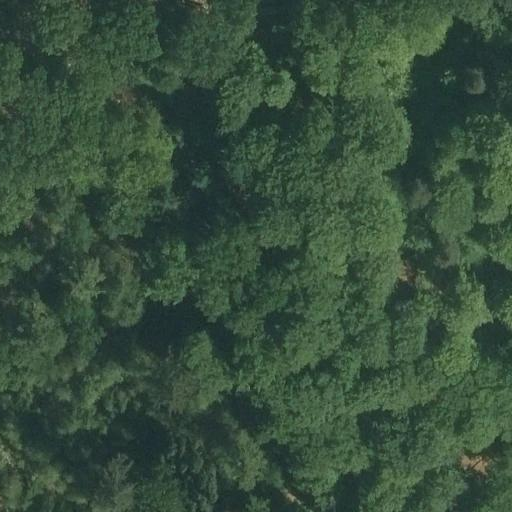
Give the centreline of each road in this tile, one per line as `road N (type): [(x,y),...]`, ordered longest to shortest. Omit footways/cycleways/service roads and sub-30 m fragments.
road 1 (track): [(423,511),(176,20),(190,0)]
road 2 (track): [(511,307),(305,277)]
road 3 (unknown): [(176,20),(315,0)]
